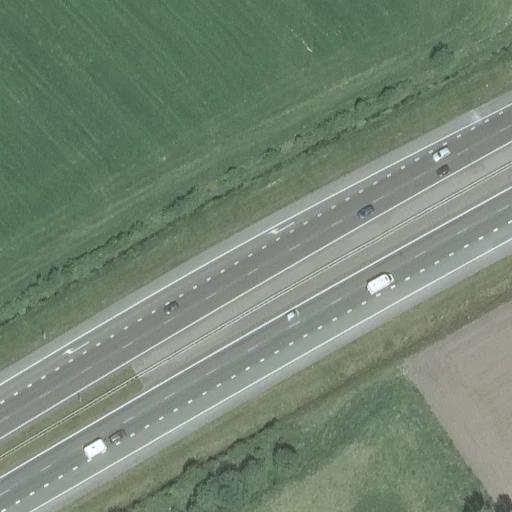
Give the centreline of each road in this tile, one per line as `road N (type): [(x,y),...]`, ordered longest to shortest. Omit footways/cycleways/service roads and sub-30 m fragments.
road 1 (motorway): [(511,126),(0,423)]
road 2 (motorway): [(0,497),(511,205)]
